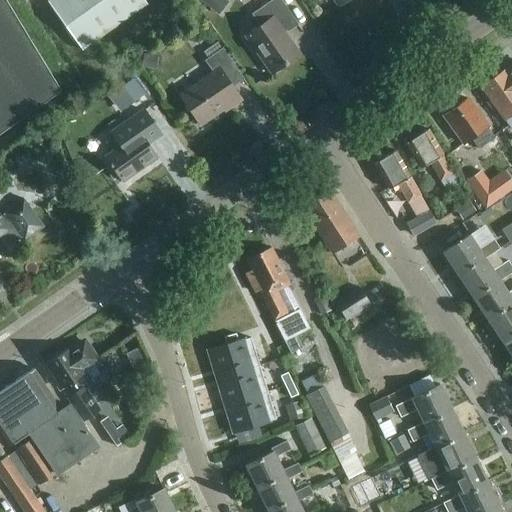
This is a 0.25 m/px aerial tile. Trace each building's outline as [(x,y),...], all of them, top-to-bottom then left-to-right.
[(0,0),(0,132),(60,90),(4,0),(0,0)] [(143,0),(46,0),(82,50),(147,4),(143,0)] [(199,0),(199,1),(217,15),(228,2),(225,0),(199,0)] [(271,74),(299,55),(282,30),(295,21),(280,0),(272,0),(252,14),(260,26),(245,36),(271,74)] [(224,111),(241,100),(227,82),(239,74),(220,48),(201,62),(210,73),(178,96),(200,125),(223,109),(224,111)] [(157,56),(143,54),(141,68),(155,70),(157,56)] [(504,70),(480,87),(504,120),(511,113),(511,66),(505,72),(504,70)] [(133,102),(144,94),(132,78),(121,86),(133,102)] [(467,98),(443,116),(463,144),(471,139),(478,150),(494,138),(487,127),(488,127),(467,98)] [(122,182),(157,157),(143,138),(156,128),(144,110),(111,133),(120,146),(105,157),(122,182)] [(442,180),(454,172),(443,155),(444,155),(427,129),(418,135),(414,134),(409,137),(409,141),(406,143),(422,168),(431,162),(442,180)] [(408,202),(419,196),(420,195),(395,151),(386,156),(382,155),(377,158),(376,162),(374,164),(389,190),(398,184),(408,202)] [(480,170),(465,181),(485,209),(500,198),(480,170)] [(450,193),(462,185),(454,172),(442,180),(450,193)] [(331,253),(358,236),(330,192),(303,209),(331,253)] [(408,202),(407,203),(417,219),(408,225),(416,237),(437,224),(426,206),(425,207),(419,196),(408,202)] [(24,241),(43,227),(23,199),(4,213),(5,214),(1,217),(0,215),(0,237),(7,247),(21,237),(24,241)] [(468,200),(455,209),(462,220),(475,211),(468,200)] [(509,242),(511,240),(511,222),(501,230),(509,242)] [(484,258),(499,249),(492,238),(478,248),(469,235),(442,253),(458,276),(484,258)] [(258,290),(290,354),(302,348),(296,336),(309,329),(287,286),(290,285),(271,248),(246,260),(251,271),(246,274),(255,291),(258,290)] [(484,258),(458,276),(473,298),(499,281),(511,272),(511,267),(507,261),(492,271),(484,258)] [(511,290),(507,293),(499,281),(473,298),(488,321),(511,304),(511,290)] [(370,305),(359,288),(335,303),(346,320),(370,305)] [(312,300),(320,315),(329,311),(322,295),(312,300)] [(511,304),(488,321),(503,343),(511,336),(511,304)] [(226,345),(208,351),(216,378),(259,365),(250,338),(238,341),(235,333),(224,337),(226,345)] [(511,336),(503,343),(511,357),(511,336)] [(47,363),(45,365),(61,388),(69,383),(76,393),(67,398),(83,421),(100,410),(85,389),(107,375),(99,363),(101,362),(84,338),(60,354),(56,352),(47,358),(47,363)] [(259,365),(216,378),(224,405),(267,392),(259,365)] [(61,410),(33,369),(0,390),(0,434),(9,447),(29,433),(33,438),(15,450),(39,485),(97,446),(69,405),(61,410)] [(285,387),(292,383),(287,372),(280,376),(285,387)] [(307,395),(322,386),(315,373),(300,382),(307,395)] [(285,387),(290,398),(297,394),(292,383),(285,387)] [(451,409),(439,384),(395,406),(400,417),(416,409),(423,422),(423,423),(451,409)] [(347,433),(322,386),(307,395),(304,396),(328,443),(347,433)] [(267,392),(224,405),(233,432),(275,419),(267,392)] [(393,412),(385,396),(367,405),(375,421),(393,412)] [(285,409),(289,421),(304,416),(301,404),(285,409)] [(423,423),(423,422),(407,430),(412,441),(428,434),(435,447),(463,434),(451,409),(423,423)] [(99,422),(116,446),(129,437),(121,425),(115,428),(107,416),(99,422)] [(324,448),(310,418),(293,426),(307,456),(324,448)] [(435,447),(419,455),(424,466),(440,458),(446,471),(447,472),(475,458),(463,434),(435,447)] [(396,454),(409,448),(403,435),(390,441),(396,454)] [(272,452),(245,465),(256,487),(284,473),(283,470),(276,456),(290,449),(286,441),(271,449),(272,452)] [(0,461),(0,476),(9,490),(23,511),(44,511),(7,457),(6,457),(2,452),(0,448),(0,460),(0,461)] [(338,466),(332,455),(318,462),(323,473),(338,466)] [(447,472),(446,471),(430,479),(436,490),(452,482),(458,495),(459,496),(487,482),(475,458),(447,472)] [(297,463),(283,470),(284,473),(256,487),(267,510),(295,496),(294,493),(287,479),(301,472),(297,463)] [(390,486),(384,474),(366,483),(372,494),(390,486)] [(339,485),(336,477),(329,480),(333,489),(339,485)] [(459,496),(458,495),(442,503),(446,511),(452,511),(464,507),(466,511),(487,511),(499,506),(487,482),(459,496)] [(295,496),(267,510),(267,511),(302,511),(298,501),(312,494),(308,486),(294,493),(295,496)] [(173,511),(174,511),(163,489),(136,502),(135,499),(118,508),(119,511),(129,511),(139,508),(140,511),(173,511)]
